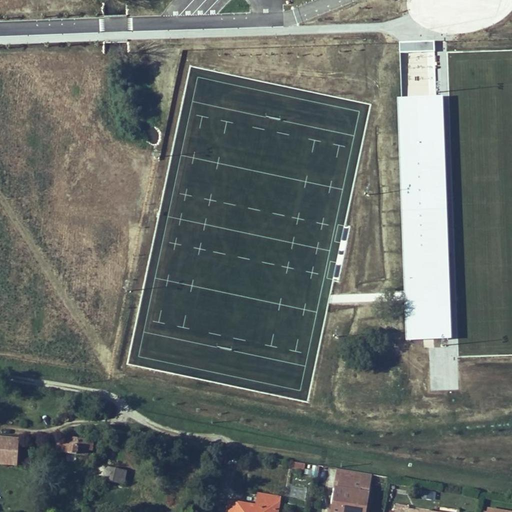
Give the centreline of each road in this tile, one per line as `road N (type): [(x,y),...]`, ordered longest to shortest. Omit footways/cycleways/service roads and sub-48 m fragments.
road 1 (unclassified): [(0,26),(294,15)]
road 2 (track): [(229,444),(163,433),(92,391),(0,375)]
